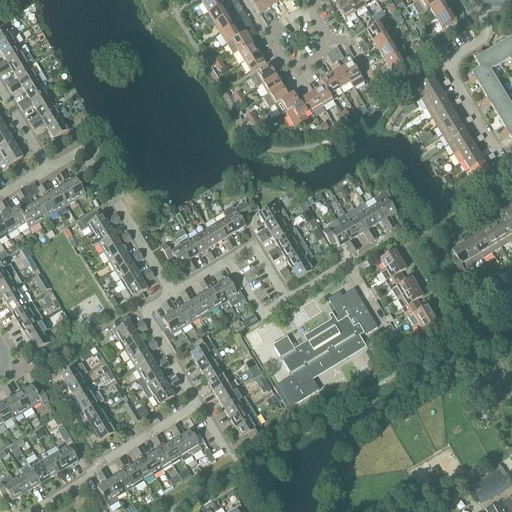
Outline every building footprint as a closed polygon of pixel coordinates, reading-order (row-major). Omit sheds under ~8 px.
[(207,14),(222,5),(218,0),(208,0),(201,4),(207,14)] [(271,9),(264,0),(252,0),(251,1),(260,15),(271,9)] [(279,0),(264,0),(271,9),(281,3),(279,0)] [(355,15),(346,0),(339,0),(341,3),(336,6),(345,21),(355,15)] [(346,0),(355,15),(366,8),(360,0),(346,0)] [(376,2),(374,0),(360,0),(366,8),(376,2)] [(436,0),(419,0),(418,1),(424,12),(429,9),(429,8),(438,3),(436,0)] [(444,0),(442,0),(438,3),(429,8),(429,9),(435,19),(450,10),(444,0)] [(402,3),(397,6),(397,7),(400,12),(405,8),(402,3)] [(228,15),(222,5),(207,14),(213,24),(228,15)] [(405,8),(400,12),(403,17),(408,14),(405,8)] [(456,20),(450,10),(435,19),(441,29),(456,20)] [(228,15),(213,24),(219,35),(234,25),(228,15)] [(381,20),(377,15),(372,18),(376,23),(380,21),(381,20)] [(247,18),(242,21),(246,26),(251,23),(247,18)] [(417,30),(423,26),(420,21),(415,24),(414,24),(417,30)] [(372,43),(387,34),(381,24),(366,33),(372,43)] [(234,25),(219,35),(226,46),(227,45),(232,43),(231,42),(241,36),(234,25)] [(423,26),(417,30),(420,35),(426,31),(423,26)] [(0,44),(11,38),(5,28),(0,31),(0,44)] [(415,31),(410,35),(413,40),(418,37),(415,31)] [(232,43),(227,45),(233,55),(237,52),(253,43),(246,33),(241,36),(231,42),(232,43)] [(443,33),(437,36),(444,47),(449,44),(443,33)] [(16,34),(11,38),(0,44),(0,53),(2,56),(22,44),(16,34)] [(393,44),(387,34),(372,43),(378,53),(393,44)] [(444,47),(437,36),(432,40),(438,50),(444,47)] [(479,70),(468,77),(473,86),(477,83),(488,100),(483,103),(487,109),(491,106),(506,131),(502,133),(505,139),(510,137),(511,139),(511,105),(508,99),(502,88),(491,72),(510,60),(511,63),(511,37),(484,55),(481,50),(473,56),(480,67),(479,70)] [(438,50),(432,40),(426,43),(432,54),(438,50)] [(361,50),(366,47),(363,42),(357,45),(361,50)] [(422,42),(414,46),(416,50),(424,46),(422,42)] [(253,43),(237,52),(244,63),(259,53),(253,43)] [(5,62),(1,64),(0,64),(0,69),(22,56),(17,47),(22,44),(2,56),(5,62)] [(393,44),(378,53),(384,64),(399,54),(393,44)] [(366,47),(361,50),(364,55),(369,52),(366,47)] [(331,52),(337,62),(342,59),(336,49),(331,52)] [(337,62),(331,52),(325,56),(332,66),(337,62)] [(266,64),(259,53),(244,63),(250,74),(266,64)] [(28,54),(23,57),(22,56),(0,69),(0,75),(6,72),(10,69),(13,75),(28,66),(34,63),(28,54)] [(399,54),(384,64),(391,75),(398,70),(401,76),(412,69),(409,63),(406,65),(399,54)] [(218,57),(213,61),(214,62),(210,65),(212,68),(216,66),(221,62),(218,57)] [(224,67),(221,62),(216,66),(219,71),(224,67)] [(364,83),(361,78),(352,63),(341,69),(354,89),(364,83)] [(16,81),(12,83),(6,87),(8,90),(34,75),(28,66),(13,75),(16,81)] [(261,85),(276,76),(270,66),(255,75),(261,85)] [(341,69),(332,75),(341,90),(350,84),(353,89),(354,89),(341,69)] [(39,84),(34,75),(8,90),(11,94),(21,88),(24,93),(39,84)] [(332,75),(321,82),(324,87),(324,86),(333,102),(338,99),(335,93),(341,90),(332,75)] [(276,76),(261,85),(267,96),(282,87),(276,76)] [(225,82),(228,87),(234,83),(231,78),(225,82)] [(440,88),(438,87),(434,79),(419,88),(425,97),(440,88)] [(324,87),(321,82),(323,87),(313,93),(323,108),(333,102),(324,86),(324,87)] [(28,99),(23,102),(17,105),(19,109),(45,93),(39,84),(24,93),(28,99)] [(440,88),(425,97),(421,100),(426,109),(445,97),(441,90),(445,87),(443,84),(438,87),(440,88)] [(288,96),(282,87),(267,96),(274,106),(289,97),(288,96)] [(50,103),(45,93),(19,109),(22,113),(32,107),(35,112),(50,103)] [(293,93),(288,96),(289,97),(274,106),(274,107),(279,103),(285,114),(290,111),(290,110),(300,105),(299,104),(293,93)] [(323,108),(313,93),(303,99),(304,101),(305,101),(311,112),(312,114),(323,108)] [(245,103),(242,97),(236,100),(240,106),(245,103)] [(445,97),(426,109),(432,118),(436,116),(451,107),(450,105),(445,97)] [(290,110),(290,111),(285,114),(293,126),(295,127),(307,120),(305,116),(311,112),(305,101),(304,101),(299,104),(300,105),(290,110)] [(451,107),(432,118),(437,127),(456,116),(452,109),(457,106),(454,102),(450,105),(451,107)] [(50,103),(35,112),(39,117),(28,124),(30,127),(56,112),(50,103)] [(346,111),(340,114),(344,120),(349,116),(346,111)] [(62,121),(56,112),(30,127),(33,131),(43,125),(46,130),(62,121)] [(249,122),(255,118),(252,114),(246,117),(249,122)] [(443,137),(462,125),(461,123),(456,116),(437,127),(443,137)] [(258,123),(255,118),(249,122),(252,127),(258,123)] [(461,123),(462,125),(443,137),(448,147),(468,134),(463,127),(468,125),(465,120),(461,123)] [(68,131),(62,121),(46,130),(53,140),(68,131)] [(76,127),(70,131),(73,135),(79,131),(76,127)] [(0,145),(9,140),(4,131),(0,133),(0,145)] [(472,142),(468,134),(448,147),(454,156),(473,144),(472,142)] [(473,144),(454,156),(459,165),(464,162),(479,153),(475,146),(479,143),(477,139),(472,142),(473,144)] [(0,157),(15,149),(9,140),(0,145),(0,157)] [(437,148),(427,154),(429,158),(440,152),(437,148)] [(15,149),(0,157),(0,158),(6,168),(21,159),(15,149)] [(484,160),(479,153),(464,162),(470,171),(485,162),(484,160)] [(488,157),(484,160),(485,162),(470,171),(476,181),(491,172),(486,164),(490,161),(488,157)] [(8,168),(2,171),(5,176),(11,172),(8,168)] [(84,196),(75,180),(65,186),(75,202),(84,196)] [(358,188),(360,187),(356,181),(355,182),(354,180),(350,183),(355,190),(358,188)] [(455,190),(460,198),(468,193),(463,185),(455,190)] [(65,186),(56,192),(66,207),(75,202),(65,186)] [(23,191),(19,193),(39,224),(47,218),(38,203),(32,206),(23,191)] [(66,207),(56,192),(47,197),(57,213),(66,207)] [(372,200),(375,205),(383,216),(392,230),(395,228),(389,218),(394,215),(388,204),(392,202),(385,192),(372,200)] [(39,224),(19,193),(15,196),(25,211),(20,214),(19,214),(26,224),(25,225),(28,230),(39,224)] [(47,197),(38,203),(47,218),(57,213),(47,197)] [(16,209),(11,212),(5,202),(1,204),(17,230),(25,225),(26,224),(19,214),(20,214),(16,209)] [(232,207),(222,212),(235,234),(244,228),(240,221),(251,214),(249,210),(245,203),(233,210),(232,207)] [(278,203),(258,215),(263,224),(279,215),(279,214),(283,212),(278,203)] [(17,230),(1,204),(0,204),(0,210),(4,217),(0,218),(0,223),(8,236),(17,230)] [(376,226),(366,210),(363,205),(354,211),(373,241),(376,239),(370,229),(376,226)] [(383,216),(375,205),(366,210),(376,226),(381,223),(387,233),(391,230),(383,216)] [(306,224),(314,220),(308,211),(301,215),(306,224)] [(373,241),(354,211),(345,217),(358,237),(363,234),(369,243),(373,241)] [(225,218),(216,224),(225,239),(228,243),(232,250),(235,247),(231,241),(231,238),(230,237),(235,234),(222,212),(222,213),(225,218)] [(101,215),(91,222),(88,216),(75,224),(80,232),(88,228),(92,235),(107,225),(101,215)] [(279,215),(263,224),(267,230),(257,236),(259,240),(285,224),(279,215)] [(335,222),(354,253),(358,250),(354,243),(352,240),(358,237),(345,217),(336,222),(335,222)] [(511,223),(509,218),(508,218),(499,223),(511,242),(511,243),(511,241),(511,223)] [(354,253),(335,222),(326,228),(327,229),(322,232),(330,246),(335,243),(338,248),(344,245),(351,255),(354,253)] [(499,223),(490,229),(501,247),(511,242),(499,223)] [(151,233),(157,230),(154,224),(147,227),(151,233)] [(216,224),(207,229),(216,245),(225,239),(216,224)] [(290,233),(285,224),(259,240),(261,244),(271,238),(275,243),(290,233)] [(113,234),(107,225),(92,235),(97,244),(113,234)] [(207,229),(198,235),(207,250),(216,245),(207,229)] [(490,229),(481,234),(492,253),(501,247),(490,229)] [(290,233),(275,243),(278,249),(268,255),(270,258),(301,240),(295,230),(290,234),(290,233)] [(118,243),(113,234),(97,244),(103,253),(118,243)] [(481,234),(472,240),(483,259),(492,253),(481,234)] [(198,235),(188,241),(197,256),(207,250),(198,235)] [(197,256),(188,241),(185,236),(176,241),(194,272),(198,270),(192,259),(197,256)] [(301,240),(270,258),(272,262),(283,256),(286,261),(307,249),(301,240)] [(483,259),(472,240),(462,246),(474,266),(475,265),(474,264),(483,259)] [(176,241),(166,247),(165,245),(160,248),(168,260),(172,257),(178,267),(185,264),(191,274),(194,272),(176,241)] [(124,253),(118,243),(103,253),(109,262),(124,253)] [(462,246),(453,251),(456,257),(452,260),(460,274),(465,271),(474,266),(462,246)] [(312,258),(307,249),(286,261),(292,271),(310,260),(312,258)] [(384,269),(399,260),(394,251),(379,260),(384,269)] [(130,262),(124,253),(109,262),(114,271),(130,262)] [(310,260),(292,271),(297,280),(313,271),(316,269),(310,260)] [(387,286),(402,278),(399,273),(401,273),(405,270),(399,260),(384,269),(379,272),(385,281),(384,281),(387,286)] [(9,265),(7,267),(4,261),(0,263),(0,284),(15,275),(9,265)] [(366,261),(355,268),(358,273),(369,266),(366,261)] [(135,271),(130,262),(114,271),(120,281),(135,271)] [(135,271),(120,281),(125,290),(141,280),(135,271)] [(509,281),(504,273),(499,276),(504,284),(509,281)] [(153,278),(151,274),(145,278),(125,290),(131,299),(129,301),(132,306),(144,298),(141,293),(147,290),(144,285),(146,284),(145,283),(153,278)] [(21,284),(15,275),(0,284),(0,296),(0,297),(16,287),(21,284)] [(37,286),(45,282),(41,275),(33,279),(37,286)] [(404,282),(402,278),(387,286),(390,291),(396,300),(416,288),(410,278),(406,281),(404,282)] [(206,279),(202,281),(206,288),(206,287),(209,291),(208,291),(218,307),(227,302),(217,286),(212,289),(206,279)] [(231,309),(237,305),(241,303),(237,296),(227,280),(217,286),(227,302),(231,309)] [(490,292),(486,285),(485,285),(483,280),(478,283),(486,295),(490,292)] [(491,281),(486,285),(490,292),(496,289),(491,281)] [(49,289),(45,282),(37,286),(42,293),(49,289)] [(21,296),(16,287),(0,297),(6,306),(21,296)] [(421,297),(416,288),(396,300),(401,309),(400,309),(403,314),(418,305),(415,301),(421,297)] [(199,297),(194,300),(187,290),(183,292),(199,318),(201,321),(210,316),(208,313),(199,297)] [(286,337),(272,346),(291,377),(273,388),(287,410),(318,391),(312,380),(366,348),(359,337),(364,334),(365,336),(370,333),(377,329),(354,290),(353,290),(347,294),(342,297),(339,293),(328,299),(328,300),(338,317),(331,321),(304,337),(307,342),(294,349),(286,337)] [(208,291),(199,297),(208,313),(218,307),(208,291)] [(199,318),(183,292),(180,294),(186,305),(180,308),(189,324),(199,318)] [(26,293),(21,296),(6,306),(12,315),(32,303),(30,299),(29,297),(29,296),(27,294),(26,293)] [(52,303),(56,301),(52,294),(48,296),(52,303)] [(60,307),(56,301),(52,303),(56,310),(60,307)] [(169,301),(165,303),(180,329),(189,324),(180,308),(176,311),(175,309),(174,309),(169,301)] [(38,312),(32,303),(12,315),(17,324),(38,312)] [(180,329),(165,303),(161,305),(167,316),(161,319),(167,329),(162,332),(168,342),(173,339),(171,335),(180,329)] [(420,309),(418,305),(403,314),(406,318),(412,327),(432,315),(426,306),(420,309)] [(38,312),(17,324),(23,334),(38,324),(43,321),(38,312)] [(432,315),(412,327),(412,328),(414,326),(419,336),(438,325),(432,315)] [(118,342),(144,326),(142,322),(135,326),(131,327),(128,322),(121,327),(118,322),(109,327),(118,342)] [(249,323),(243,327),(245,331),(252,328),(249,323)] [(38,324),(23,334),(29,343),(44,333),(38,324)] [(146,330),(144,326),(118,342),(124,351),(140,342),(137,337),(139,335),(138,335),(146,330)] [(242,327),(236,331),(238,335),(239,335),(245,331),(243,327),(242,327)] [(397,337),(399,336),(402,334),(398,327),(393,330),(397,337)] [(50,343),(44,333),(29,343),(35,353),(44,347),(48,352),(60,344),(57,339),(50,343)] [(397,337),(393,339),(397,345),(402,342),(399,336),(397,337)] [(192,345),(195,350),(189,354),(196,364),(211,355),(211,354),(216,351),(210,342),(207,343),(204,338),(192,345)] [(149,349),(155,345),(153,340),(146,344),(147,345),(149,349)] [(130,360),(145,351),(149,349),(147,345),(143,347),(140,342),(124,351),(130,360)] [(145,351),(130,360),(135,369),(150,360),(145,351)] [(211,355),(196,364),(201,373),(217,364),(222,361),(216,351),(211,354),(211,355)] [(150,360),(135,369),(141,378),(156,369),(150,360)] [(156,369),(141,378),(135,382),(141,391),(162,378),(158,373),(169,367),(167,363),(161,367),(156,369)] [(81,364),(60,376),(66,386),(87,373),(81,364)] [(222,373),(217,364),(201,373),(207,382),(222,373)] [(107,365),(103,368),(101,368),(105,375),(107,374),(111,371),(107,365)] [(479,378),(475,372),(470,375),(473,381),(479,378)] [(87,374),(87,373),(66,386),(72,395),(87,386),(82,377),(87,374)] [(228,382),(222,373),(207,382),(212,392),(228,382)] [(164,382),(162,378),(141,391),(147,400),(152,397),(178,381),(175,377),(167,382),(167,381),(164,382)] [(178,381),(152,397),(158,407),(173,397),(170,391),(180,385),(178,381)] [(228,382),(212,392),(218,401),(234,391),(228,382)] [(117,393),(121,390),(117,384),(113,386),(117,393)] [(10,386),(6,389),(10,394),(10,395),(14,393),(14,392),(10,386)] [(92,395),(87,386),(72,395),(77,404),(92,395)] [(31,387),(22,393),(31,408),(40,403),(42,406),(48,403),(40,389),(35,392),(31,387)] [(3,391),(2,391),(7,401),(3,404),(14,423),(16,422),(14,418),(21,414),(12,398),(10,395),(10,394),(6,389),(3,391)] [(218,401),(224,410),(239,400),(239,401),(244,397),(239,389),(234,392),(234,391),(218,401)] [(121,390),(117,393),(121,399),(125,397),(121,390)] [(98,392),(92,395),(77,404),(83,414),(98,404),(103,401),(98,392)] [(22,393),(12,398),(21,414),(31,408),(22,393)] [(273,397),(270,399),(274,406),(275,405),(279,403),(278,401),(275,396),(273,397)] [(239,401),(239,400),(224,410),(229,419),(245,410),(250,407),(244,397),(239,401)] [(128,402),(122,406),(126,413),(132,409),(128,402)] [(275,405),(274,406),(278,412),(283,410),(282,409),(279,403),(275,405)] [(0,419),(3,425),(11,420),(13,423),(14,423),(3,404),(0,405),(0,419)] [(98,404),(83,414),(88,423),(104,414),(98,404)] [(149,417),(143,407),(136,411),(143,421),(149,417)] [(140,421),(132,409),(126,413),(134,425),(140,421)] [(250,419),(245,410),(229,419),(235,429),(255,416),(250,419)] [(411,418),(407,411),(402,413),(407,421),(411,418)] [(109,423),(104,414),(88,423),(94,432),(109,423)] [(255,416),(235,429),(241,438),(246,435),(249,440),(261,432),(258,427),(261,425),(255,416)] [(40,422),(43,427),(49,423),(46,418),(40,422)] [(109,423),(94,432),(100,442),(115,433),(109,423)] [(173,428),(177,434),(181,431),(177,425),(173,428)] [(41,430),(34,434),(36,438),(43,434),(41,430)] [(179,438),(189,453),(191,457),(201,451),(189,432),(179,438)] [(36,438),(34,434),(27,438),(30,442),(36,438)] [(179,438),(170,443),(180,459),(189,453),(179,438)] [(64,443),(55,448),(58,453),(67,468),(76,463),(72,455),(77,452),(70,440),(64,443)] [(16,445),(18,449),(25,445),(22,441),(16,445)] [(180,459),(170,443),(161,449),(171,465),(180,459)] [(18,449),(16,445),(9,449),(11,453),(18,449)] [(55,448),(46,453),(58,474),(67,468),(58,453),(55,448)] [(171,465),(161,449),(152,455),(161,470),(171,465)] [(206,458),(210,455),(211,455),(208,449),(207,450),(203,453),(206,458)] [(45,453),(36,458),(37,460),(39,464),(48,479),(57,474),(58,474),(46,453),(45,453)] [(152,455),(143,460),(152,476),(161,470),(152,455)] [(28,466),(39,485),(48,479),(39,464),(37,460),(28,466)] [(152,476),(143,460),(133,466),(143,482),(152,476)] [(28,466),(18,472),(20,475),(30,491),(39,485),(28,466)] [(133,466),(124,472),(134,487),(143,482),(133,466)] [(442,479),(435,468),(428,472),(434,483),(442,479)] [(511,484),(502,468),(490,475),(480,481),(481,483),(471,489),(480,505),(511,485),(511,484)] [(125,493),(115,477),(109,481),(103,470),(99,473),(118,503),(115,498),(125,493)] [(134,487),(124,472),(115,477),(125,493),(134,487)] [(118,503),(99,473),(96,475),(102,485),(96,489),(101,496),(96,499),(103,511),(118,503)] [(11,480),(21,496),(30,491),(20,475),(11,480)] [(0,495),(2,500),(8,496),(11,502),(21,496),(11,480),(9,476),(0,481),(0,495)] [(486,509),(487,511),(511,511),(511,499),(511,498),(494,507),(493,504),(486,509)]
